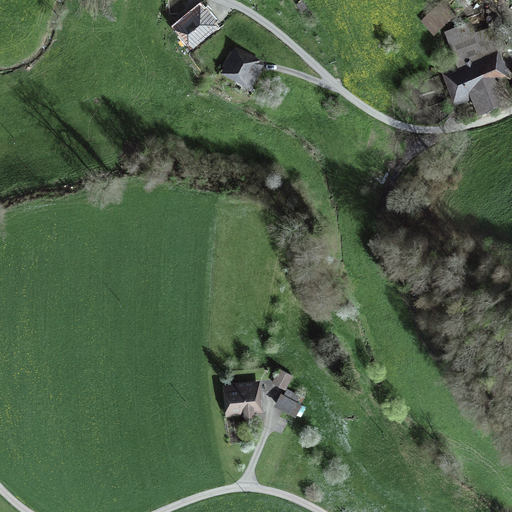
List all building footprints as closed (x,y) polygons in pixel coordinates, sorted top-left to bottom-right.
[(432,36),(446,21),(454,16),(441,4),(420,25),(432,36)] [(215,21),(205,10),(201,13),(199,10),(179,27),(190,40),(215,21)] [(450,47),(475,37),(470,26),(445,35),(450,47)] [(509,96),(511,94),(511,65),(497,29),(475,37),(450,47),(456,62),(445,66),(458,98),(472,92),(479,112),(511,100),(509,96)] [(254,60),(240,51),(228,70),(251,84),(258,72),(249,67),(254,60)] [(292,375),(279,368),(272,382),(285,388),(292,375)] [(253,419),(252,407),(259,406),(257,386),(229,388),(230,409),(245,407),(246,420),(253,419)] [(284,395),(281,393),(276,403),(295,413),(300,404),(295,401),(298,395),(287,389),(284,395)]
